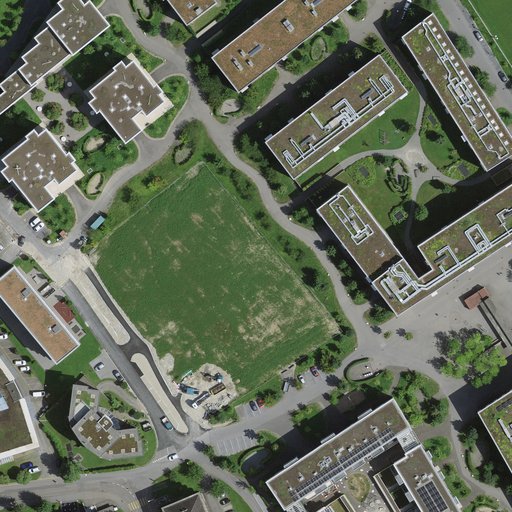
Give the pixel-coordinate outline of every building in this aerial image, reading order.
[(0,96),(0,113),(38,84),(37,82),(71,56),(72,57),(112,26),(91,0),(88,0),(84,3),(81,0),(60,0),(57,2),(63,9),(47,22),(50,26),(35,38),(40,44),(22,57),(27,64),(0,84),(6,92),(0,96)] [(166,0),(187,27),(217,5),(213,0),(166,0)] [(357,1),(356,0),(286,0),(211,59),(238,94),(357,1)] [(511,154),(511,138),(433,14),(403,38),(487,171),(511,154)] [(294,180),(408,92),(379,55),(265,143),(294,180)] [(89,91),(94,98),(88,103),(97,113),(100,111),(126,144),(143,130),(134,119),(142,112),(146,118),(166,102),(161,96),(165,93),(157,83),(154,86),(134,60),(126,66),(122,61),(113,68),(115,71),(89,91)] [(7,167),(1,171),(9,182),(12,180),(38,213),(56,199),(46,187),(54,180),(59,186),(79,170),(73,163),(76,161),(69,152),(67,154),(46,129),(39,134),(34,129),(24,136),(27,139),(1,160),(7,167)] [(398,315),(511,241),(511,185),(418,246),(434,270),(419,279),(348,184),(317,208),(398,315)] [(14,268),(0,280),(0,294),(2,297),(1,299),(6,304),(7,302),(18,315),(16,316),(21,321),(23,320),(32,331),(30,332),(34,337),(36,336),(43,344),(41,346),(49,355),(51,353),(56,359),(77,341),(48,307),(14,268)] [(511,325),(487,289),(477,296),(504,337),(511,331),(511,325)] [(0,456),(37,446),(23,400),(13,381),(0,362),(0,456)] [(72,386),(67,421),(68,429),(72,436),(89,453),(100,458),(108,460),(143,456),(142,441),(138,441),(138,429),(121,429),(119,423),(116,417),(110,411),(104,408),(97,407),(99,390),(87,389),(87,385),(72,386)] [(511,466),(511,389),(481,411),(511,466)] [(392,399),(265,482),(284,511),(411,428),(392,399)] [(461,511),(422,445),(405,455),(407,458),(394,465),(421,511),(461,511)] [(183,501),(164,509),(165,511),(205,511),(198,495),(183,501)]
